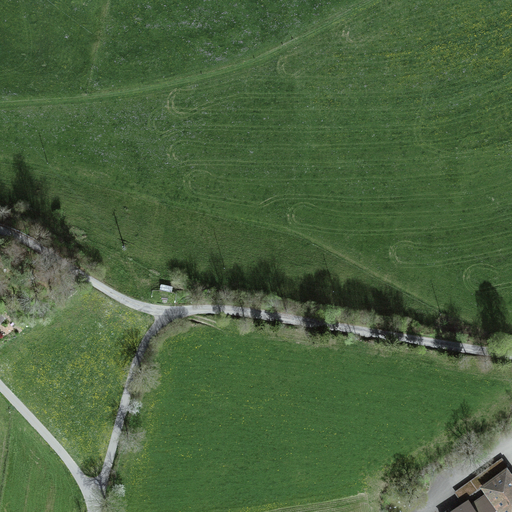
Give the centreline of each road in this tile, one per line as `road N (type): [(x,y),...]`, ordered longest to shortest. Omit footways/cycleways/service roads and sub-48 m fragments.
road 1 (unclassified): [(183,310),(279,315),(511,355)]
road 2 (unclassified): [(92,511),(144,343),(183,310)]
road 3 (unclassified): [(0,228),(118,298),(183,310)]
road 4 (unclassified): [(0,388),(75,474),(92,511)]
